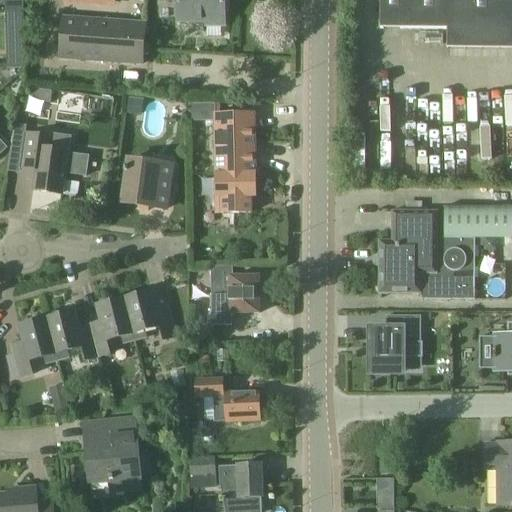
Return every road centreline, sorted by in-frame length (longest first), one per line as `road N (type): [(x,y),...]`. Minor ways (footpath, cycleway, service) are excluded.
road 1 (unclassified): [(318,410),(319,0)]
road 2 (unclassified): [(318,410),(511,406)]
road 3 (residential): [(0,253),(179,248)]
